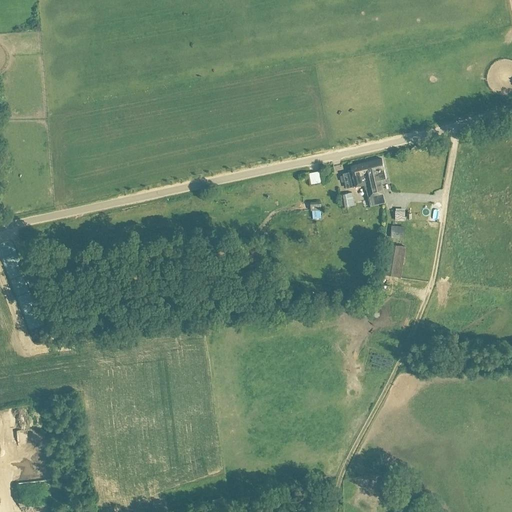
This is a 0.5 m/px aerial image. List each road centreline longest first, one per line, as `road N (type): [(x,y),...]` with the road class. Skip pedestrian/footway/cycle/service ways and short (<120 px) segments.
road 1 (unclassified): [(511,109),(0,227)]
road 2 (track): [(339,511),(348,455),(428,297),(456,127)]
